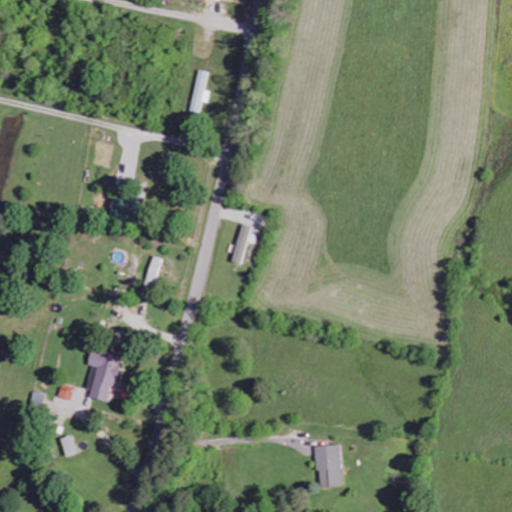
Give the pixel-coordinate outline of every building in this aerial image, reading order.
[(207,90),(211,73),(201,70),(191,113),(202,115),(204,103),(210,104),(212,92),(207,90)] [(111,215),(136,221),(140,205),(116,198),(111,215)] [(258,246),(260,235),(252,234),(254,227),(243,225),(236,263),(244,265),(248,244),(258,246)] [(146,288),(156,291),(166,260),(156,257),(146,288)] [(113,403),(122,357),(93,351),(90,366),(94,367),(90,388),(94,389),(92,399),(113,403)] [(73,401),(76,389),(64,385),(60,397),(73,401)] [(62,439),(68,458),(79,455),(73,436),(62,439)] [(320,488),(343,488),(342,446),(319,447),(320,488)]
